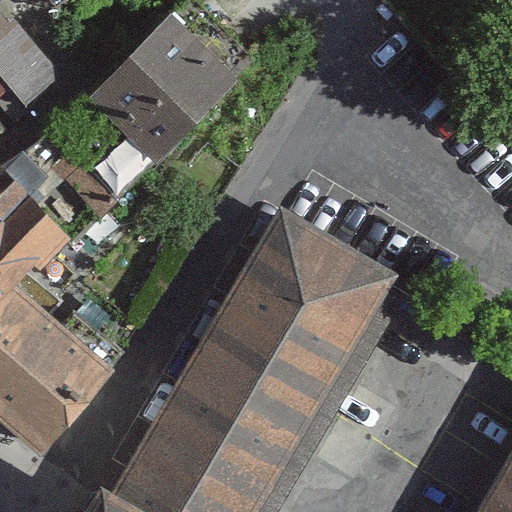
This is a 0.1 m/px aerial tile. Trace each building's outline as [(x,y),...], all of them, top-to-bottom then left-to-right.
[(73,0),(54,0),(61,9),(73,0)] [(158,160),(256,64),(193,0),(191,0),(94,95),(158,160)] [(22,35),(0,54),(0,71),(30,106),(60,80),(22,35)] [(158,160),(94,95),(57,131),(121,196),(158,160)] [(121,196),(57,131),(39,148),(103,214),(121,196)] [(0,220),(26,196),(43,177),(21,153),(2,170),(0,171),(0,220)] [(0,220),(0,292),(24,273),(63,237),(26,196),(0,220)] [(279,511),(415,284),(284,207),(112,498),(102,492),(90,511),(511,511),(511,465),(484,511),(279,511)] [(0,404),(46,446),(123,355),(73,315),(60,331),(48,321),(62,306),(24,273),(0,292),(0,404)]
